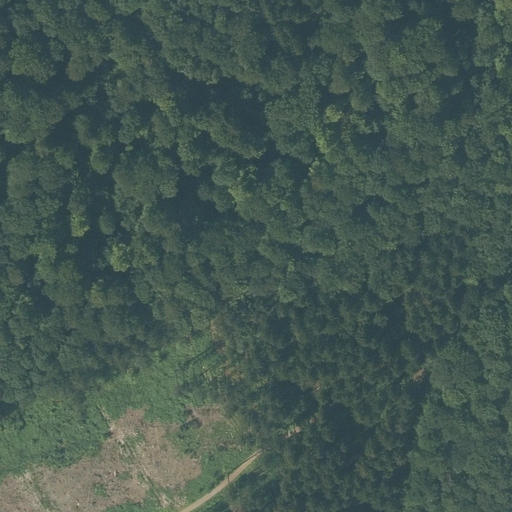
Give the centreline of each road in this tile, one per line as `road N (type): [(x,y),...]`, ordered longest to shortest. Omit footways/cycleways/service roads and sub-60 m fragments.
road 1 (unknown): [(511,11),(332,56),(232,130),(180,150),(132,148),(58,126),(0,128)]
road 2 (track): [(421,364),(392,362),(358,378),(168,511)]
road 3 (track): [(387,511),(421,364)]
road 4 (track): [(511,256),(470,292),(421,364)]
